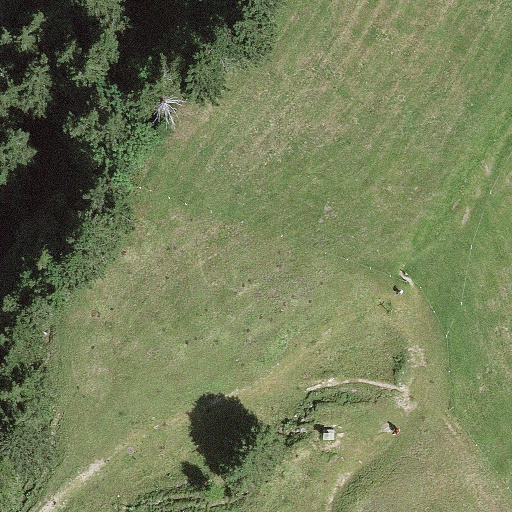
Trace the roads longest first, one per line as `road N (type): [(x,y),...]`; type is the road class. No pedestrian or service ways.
road 1 (track): [(398,289),(246,385),(161,422),(80,475),(45,511)]
road 2 (track): [(511,135),(459,222),(398,289)]
